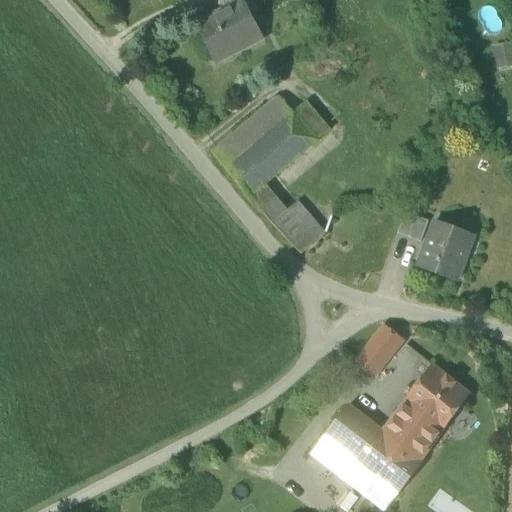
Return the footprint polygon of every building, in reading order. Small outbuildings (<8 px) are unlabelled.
[(198,27),(215,60),(232,51),(239,53),(247,49),(249,42),(261,36),(244,3),(198,27)] [(511,68),(511,44),(494,47),(498,70),(511,68)] [(212,152),(227,171),(294,114),(279,96),(212,152)] [(307,104),(294,114),(317,142),(329,131),(307,104)] [(227,171),(250,198),(265,185),(317,142),(294,114),(227,171)] [(273,195),(265,185),(250,198),(261,210),(270,204),(273,195)] [(287,212),(273,195),(270,204),(261,210),(273,225),(287,212)] [(273,225),(302,255),(327,234),(325,234),(297,204),(287,212),(273,225)] [(398,235),(421,243),(429,222),(406,214),(398,235)] [(423,270),(457,283),(466,260),(461,258),(470,235),(435,222),(426,246),(431,248),(423,270)] [(461,258),(466,260),(474,237),(470,235),(461,258)] [(417,268),(423,270),(431,248),(426,246),(417,268)] [(356,363),(375,378),(403,342),(385,327),(356,363)] [(405,404),(442,435),(470,395),(434,366),(405,404)] [(328,439),(381,480),(369,496),(388,510),(399,494),(442,435),(405,404),(386,429),(385,433),(384,434),(349,407),(326,437),(328,439)] [(316,455),(369,496),(381,480),(328,439),(316,455)]
